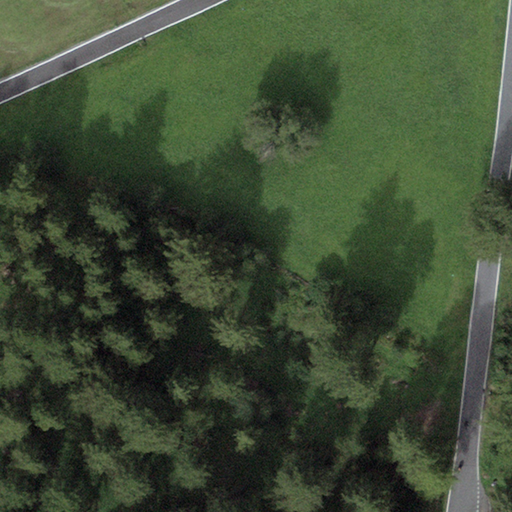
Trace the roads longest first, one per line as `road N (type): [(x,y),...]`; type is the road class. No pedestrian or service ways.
road 1 (secondary): [(462,511),(511,80)]
road 2 (secondary): [(199,0),(0,93)]
